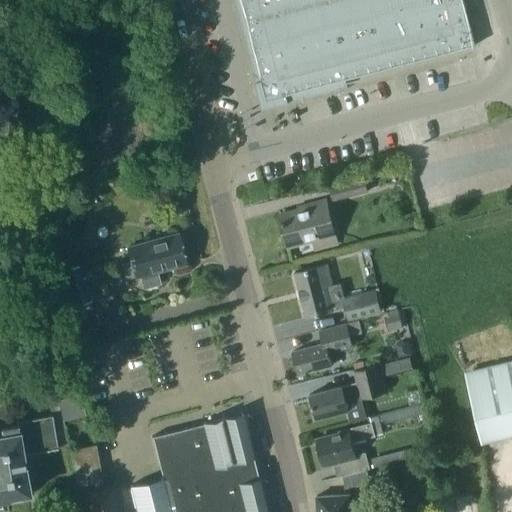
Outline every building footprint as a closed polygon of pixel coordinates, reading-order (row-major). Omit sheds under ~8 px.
[(241,0),(267,99),(336,81),(475,45),(463,0),(241,0)] [(330,186),(335,202),(368,192),(363,176),(330,186)] [(279,214),(288,247),(313,240),(315,249),(336,244),(328,210),(332,209),(330,201),(279,214)] [(177,233),(127,247),(131,261),(115,266),(119,279),(134,275),(135,277),(140,275),(143,287),(159,283),(156,271),(185,263),(177,233)] [(306,318),(330,311),(345,307),(346,307),(343,296),(339,283),(332,285),(327,264),(318,266),(294,272),(306,318)] [(52,272),(62,308),(90,300),(84,278),(76,280),(73,267),(52,272)] [(373,289),(343,296),(346,307),(345,307),(348,319),(379,311),(373,289)] [(384,315),(389,331),(403,327),(398,311),(384,315)] [(325,343),(292,351),(298,374),(332,365),(328,351),(354,345),(353,336),(363,333),(359,320),(322,329),(325,343)] [(398,357),(411,354),(408,341),(395,344),(398,357)] [(413,370),(409,357),(380,365),(383,377),(413,370)] [(511,363),(466,375),(481,438),(511,430),(511,363)] [(342,386),(309,394),(315,418),(348,410),(346,400),(361,397),(361,398),(384,392),(377,365),(359,370),(361,381),(342,386)] [(51,400),(59,447),(67,446),(63,421),(84,417),(80,395),(51,400)] [(424,404),(379,415),(371,417),(375,435),(384,433),(382,424),(427,413),(424,404)] [(170,511),(267,511),(259,477),(257,477),(253,461),(242,412),(151,436),(162,477),(170,511)] [(0,511),(9,510),(9,508),(7,508),(6,504),(8,503),(8,501),(6,502),(5,498),(7,497),(26,494),(29,494),(29,490),(28,490),(26,475),(34,474),(33,472),(34,472),(31,457),(43,455),(44,453),(43,449),(56,447),(51,415),(16,421),(17,425),(1,427),(2,434),(0,434),(0,511)] [(315,439),(322,465),(334,462),(338,477),(368,468),(364,454),(356,456),(352,441),(374,435),(371,422),(338,430),(339,433),(315,439)] [(117,511),(112,484),(103,486),(95,444),(69,450),(75,481),(79,511),(117,511)] [(373,466),(415,455),(413,448),(371,459),(373,466)] [(342,476),(345,488),(370,481),(366,469),(342,476)] [(136,511),(170,511),(162,477),(129,486),(130,489),(134,507),(135,507),(136,511)] [(350,511),(349,494),(316,496),(316,511),(350,511)]
